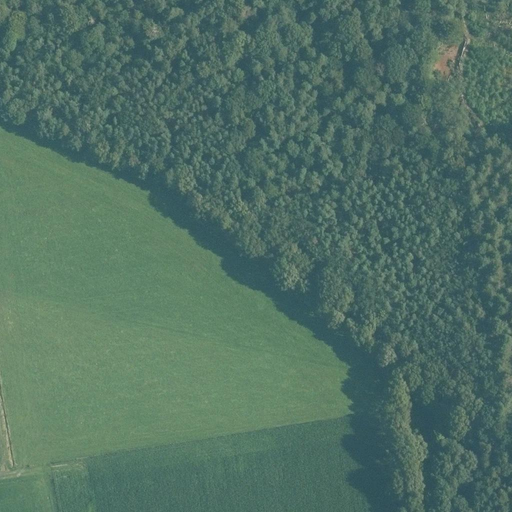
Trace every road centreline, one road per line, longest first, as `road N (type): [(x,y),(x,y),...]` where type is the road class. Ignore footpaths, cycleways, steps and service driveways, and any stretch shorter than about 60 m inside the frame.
road 1 (track): [(0,102),(201,202),(511,456)]
road 2 (track): [(260,200),(511,156)]
road 3 (track): [(415,511),(394,358)]
